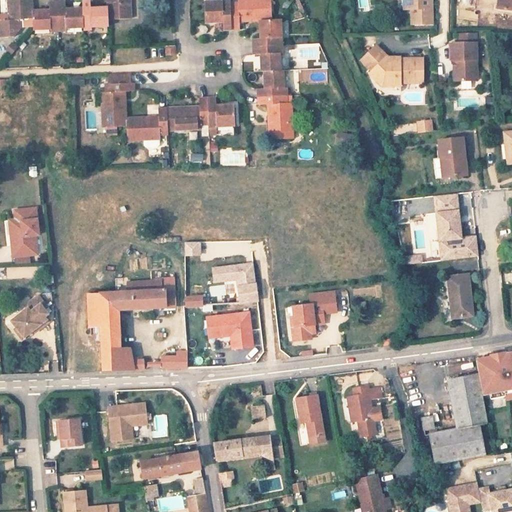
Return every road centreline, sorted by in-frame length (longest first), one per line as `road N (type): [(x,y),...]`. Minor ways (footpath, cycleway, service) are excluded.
road 1 (residential): [(511,337),(198,380)]
road 2 (residential): [(27,382),(198,380)]
road 3 (unknown): [(390,486),(410,462),(394,361)]
road 4 (residential): [(198,380),(217,511)]
road 5 (residential): [(34,511),(27,382)]
